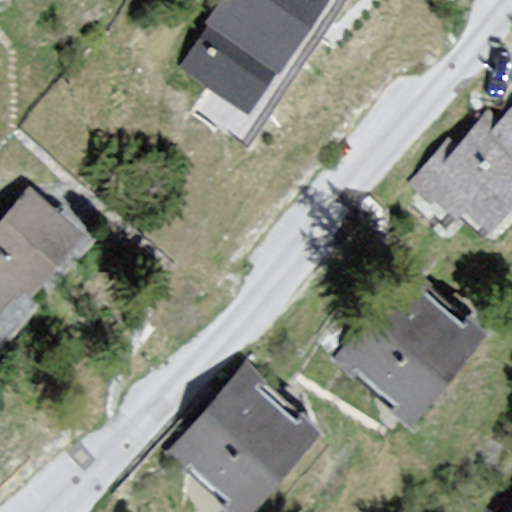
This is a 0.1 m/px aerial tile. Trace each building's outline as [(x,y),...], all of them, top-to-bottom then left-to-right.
[(337,0),(230,0),(185,68),(258,117),(337,0)] [(511,234),(511,132),(500,122),(438,194),(501,247),(511,234)] [(0,345),(96,246),(40,193),(0,233),(0,345)] [(491,349),(411,280),(344,356),(424,426),(491,349)] [(265,511),(331,432),(252,367),(181,454),(252,511),(265,511)]
